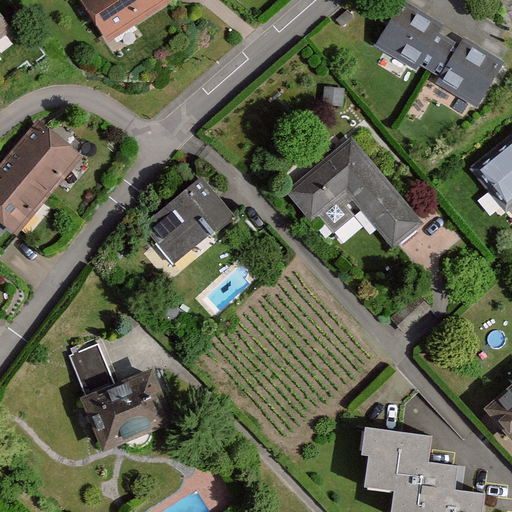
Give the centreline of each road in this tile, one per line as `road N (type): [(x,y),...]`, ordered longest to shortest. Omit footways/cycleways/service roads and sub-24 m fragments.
road 1 (residential): [(158,141),(0,349)]
road 2 (residential): [(320,0),(158,141)]
road 3 (residential): [(0,130),(61,97),(89,101),(158,141)]
